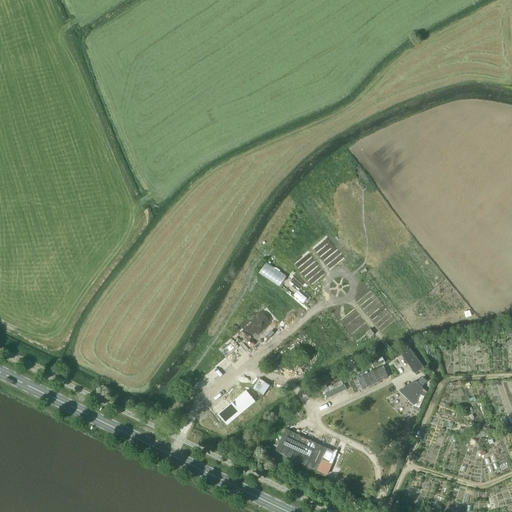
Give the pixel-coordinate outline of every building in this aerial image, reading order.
[(410,347),(401,354),(415,373),(424,366),(410,347)] [(382,357),(372,362),(374,367),(385,362),(382,357)] [(389,377),(383,366),(358,378),(363,389),(389,377)] [(360,391),(355,380),(350,382),(355,393),(360,391)] [(414,405),(421,388),(416,382),(399,390),(414,405)] [(218,419),(232,428),(253,398),(239,388),(218,419)] [(419,408),(425,396),(420,394),(415,406),(419,408)] [(328,448),(286,429),(276,451),(318,470),(328,448)] [(327,475),(338,453),(328,448),(318,470),(327,475)]
